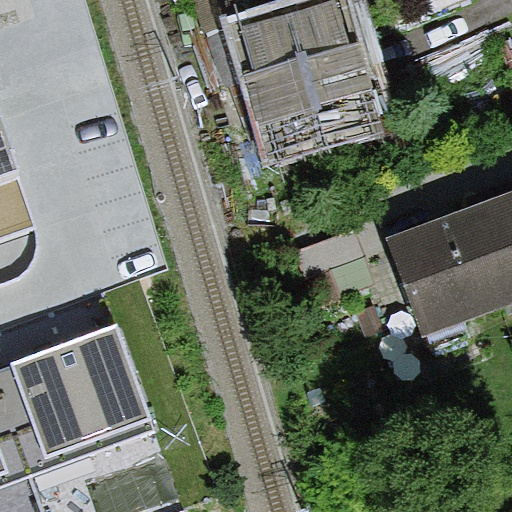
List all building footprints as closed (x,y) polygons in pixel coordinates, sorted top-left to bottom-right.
[(192,0),(205,36),(223,91),(238,86),(220,28),(241,22),(234,0),(192,0)] [(342,0),(230,34),(273,176),(386,142),(343,0),(342,0)] [(0,118),(0,238),(38,225),(0,118)] [(424,348),(511,315),(511,202),(387,249),(424,348)] [(316,311),(377,289),(357,233),(296,255),(316,311)] [(119,335),(11,373),(26,415),(38,450),(45,470),(153,432),(119,335)] [(0,424),(26,415),(11,373),(0,377),(0,424)] [(0,451),(4,463),(38,450),(26,415),(0,424),(0,451)] [(45,470),(38,450),(4,463),(11,481),(45,470)] [(0,485),(11,481),(4,463),(0,451),(0,485)]
